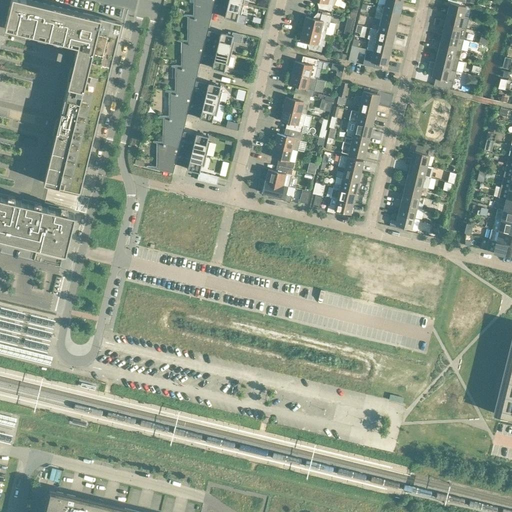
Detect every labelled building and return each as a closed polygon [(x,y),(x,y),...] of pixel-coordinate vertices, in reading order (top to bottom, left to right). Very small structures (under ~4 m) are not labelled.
[(10,0),(4,26),(77,44),(73,61),(43,182),(80,191),(107,77),(109,71),(110,65),(121,22),(35,1),(32,0),(10,0)] [(184,14),(184,15),(210,21),(211,17),(215,2),(221,3),(221,0),(193,0),(193,15),(184,14)] [(227,5),(224,17),(235,20),(235,22),(234,22),(244,25),(247,16),(241,15),(244,3),(231,0),(221,0),(221,3),(227,5)] [(313,0),(320,2),(318,8),(331,11),(333,4),(335,5),(336,0),(313,0)] [(399,12),(402,2),(393,0),(385,0),(384,4),(377,4),(377,7),(399,12)] [(449,6),(447,13),(463,17),(465,6),(450,2),(449,3),(444,1),(443,4),(449,6)] [(397,23),(399,12),(377,7),(376,10),(382,13),(381,19),(397,23)] [(328,22),(330,15),(317,12),(316,19),(305,16),(303,28),(326,34),(328,28),(329,28),(330,22),(328,22)] [(460,27),(463,17),(447,13),(445,20),(440,19),(439,22),(460,27)] [(209,26),(210,21),(184,15),(187,16),(187,40),(178,40),(177,40),(210,48),(211,43),(205,41),(209,26)] [(346,19),(343,29),(351,30),(353,20),(346,19)] [(372,25),(372,28),(394,33),(397,23),(381,19),(379,25),(372,25)] [(442,34),(458,38),(463,39),(466,29),(460,27),(439,22),(438,25),(444,27),(442,34)] [(394,33),(372,28),(370,27),(367,38),(369,38),(391,44),(394,33)] [(308,49),(321,52),(322,46),(324,47),(326,41),(325,41),(326,34),(303,28),(300,40),(310,42),(308,49)] [(232,34),(220,32),(217,44),(211,43),(210,48),(231,53),(234,42),(241,43),(243,34),(232,32),(232,34)] [(434,43),(455,48),(461,50),(463,39),(458,38),(442,34),(440,41),(435,40),(434,43)] [(369,38),(366,49),(389,54),(391,44),(369,38)] [(171,65),(198,72),(199,67),(202,52),(209,54),(210,48),(177,40),(177,41),(181,42),(181,65),(171,65)] [(438,48),(437,55),(458,60),(461,50),(455,48),(434,43),(433,46),(438,48)] [(210,48),(209,54),(215,55),(212,66),(212,68),(223,71),(223,72),(222,72),(222,73),(233,76),(235,67),(228,65),(231,53),(210,48)] [(366,49),(363,64),(381,69),(382,64),(386,65),(389,54),(366,49)] [(456,71),(458,60),(437,55),(435,62),(429,61),(429,64),(456,71)] [(319,60),(306,57),(305,63),(295,60),(292,72),(315,78),(319,60)] [(344,66),(332,63),(331,68),(337,70),(335,76),(340,77),(341,77),(344,66)] [(431,76),(435,77),(433,85),(451,89),(456,71),(429,64),(428,67),(433,69),(431,76)] [(165,91),(198,99),(199,93),(193,92),(197,76),(198,72),(171,65),(171,66),(175,67),(175,90),(165,90),(165,91)] [(317,78),(315,78),(292,72),(289,84),(299,87),(297,93),(310,96),(313,97),(317,78)] [(199,93),(198,99),(219,104),(222,92),(219,91),(220,85),(219,85),(208,82),(205,94),(199,93)] [(342,82),(338,96),(344,97),(347,83),(342,82)] [(355,97),(354,99),(376,105),(379,94),(377,93),(377,90),(364,87),(362,97),(355,97)] [(159,116),(177,120),(185,122),(186,118),(190,103),(196,104),(198,99),(165,91),(169,92),(168,116),(159,116)] [(306,114),(309,102),(310,96),(297,93),(296,99),(286,97),(283,109),(306,114)] [(338,96),(336,103),(338,104),(341,105),(345,102),(346,97),(344,97),(338,96)] [(202,106),(199,118),(208,120),(210,121),(211,121),(212,120),(213,115),(216,116),(219,104),(198,99),(196,104),(202,106)] [(322,109),(330,111),(332,101),(324,99),(322,109)] [(358,111),(374,115),(376,105),(354,99),(353,102),(360,105),(358,111)] [(500,108),(498,115),(505,117),(507,110),(500,108)] [(280,120),(290,123),(289,129),(301,132),(303,126),(304,120),(306,114),(283,109),(280,120)] [(349,120),(350,120),(371,126),(373,120),(374,115),(358,111),(351,110),(349,120)] [(185,122),(177,120),(159,116),(163,117),(163,120),(162,141),(153,141),(185,149),(187,144),(181,142),(184,127),(185,122)] [(349,120),(346,131),(353,132),(369,136),(371,126),(350,120),(349,120)] [(226,121),(224,127),(236,129),(237,124),(226,121)] [(322,127),(318,132),(325,138),(327,130),(322,127)] [(274,145),(292,149),(297,150),(299,140),(301,140),(303,133),(301,132),(289,129),(285,128),(284,135),(277,133),(276,135),(274,136),(275,138),(275,140),(273,142),(274,144),(274,145)] [(343,141),(366,147),(369,136),(353,132),(351,138),(345,137),(345,138),(344,141),(343,141)] [(193,145),(187,144),(185,149),(207,154),(210,142),(207,141),(208,136),(207,135),(196,133),(193,145)] [(146,167),(173,173),(178,153),(184,155),(185,149),(153,141),(153,142),(156,143),(156,166),(147,166),(146,167)] [(341,152),(348,154),(364,158),(366,147),(343,141),(341,148),(342,149),(341,152)] [(429,155),(432,156),(433,149),(411,144),(410,150),(413,151),(412,158),(406,157),(405,160),(426,165),(429,155)] [(274,145),(271,157),(278,158),(281,159),(280,165),(293,168),(294,162),(289,161),(292,149),(274,145)] [(190,156),(187,169),(193,170),(199,172),(201,166),(204,167),(207,154),(185,149),(184,155),(190,156)] [(360,171),(363,160),(340,155),(338,166),(360,171)] [(405,160),(404,163),(410,165),(408,172),(424,176),(430,177),(432,167),(426,165),(405,160)] [(448,164),(446,171),(452,173),(454,165),(448,164)] [(265,180),(288,186),(290,180),(293,168),(280,165),(278,171),(268,169),(265,180)] [(511,167),(505,165),(502,176),(511,178),(511,167)] [(342,178),(358,182),(360,171),(338,166),(337,170),(343,172),(342,178)] [(219,177),(219,176),(199,172),(197,179),(217,184),(217,183),(218,177),(219,177)] [(430,177),(424,176),(408,172),(406,179),(401,178),(400,181),(421,186),(427,188),(430,177)] [(511,178),(502,176),(500,186),(511,189),(511,178)] [(333,184),(333,187),(355,192),(358,182),(342,178),(342,179),(336,177),(334,184),(333,184)] [(275,195),(274,198),(290,202),(291,196),(286,195),(288,186),(265,180),(262,192),(270,194),(275,195)] [(405,186),(403,193),(419,197),(421,186),(400,181),(399,184),(405,186)] [(443,183),(442,190),(448,192),(450,184),(443,183)] [(497,197),(506,199),(511,200),(511,189),(500,186),(497,197)] [(353,203),(355,192),(333,187),(330,197),(332,198),(353,203)] [(302,189),(299,202),(307,204),(310,191),(302,189)] [(313,193),(309,207),(319,209),(322,195),(317,194),(313,193)] [(424,198),(419,197),(403,193),(401,200),(396,199),(395,202),(416,207),(421,209),(424,198)] [(64,257),(74,214),(0,195),(0,242),(13,246),(13,245),(31,249),(30,250),(46,254),(46,253),(64,257)] [(332,198),(330,205),(328,205),(328,208),(327,211),(334,213),(335,210),(350,214),(353,203),(337,199),(332,198)] [(511,200),(506,199),(503,209),(511,211),(511,200)] [(400,207),(398,214),(414,218),(416,207),(395,202),(394,205),(400,207)] [(495,218),(501,220),(511,222),(511,211),(503,209),(497,208),(495,218)] [(414,218),(398,214),(396,221),(390,220),(390,223),(404,227),(408,228),(411,229),(414,218)] [(511,222),(501,220),(498,230),(511,234),(511,233),(511,222)] [(489,239),(511,245),(511,244),(511,233),(511,234),(492,229),(491,229),(489,239)] [(486,250),(509,256),(511,249),(511,244),(511,245),(489,239),(486,250)] [(3,303),(0,316),(0,341),(2,342),(0,350),(0,351),(5,353),(6,352),(36,359),(37,352),(27,350),(30,340),(35,341),(33,349),(50,352),(58,316),(3,303)] [(511,341),(494,413),(511,417),(511,341)] [(0,439),(13,443),(19,416),(0,412),(0,439)] [(141,511),(49,490),(43,511),(141,511)]
